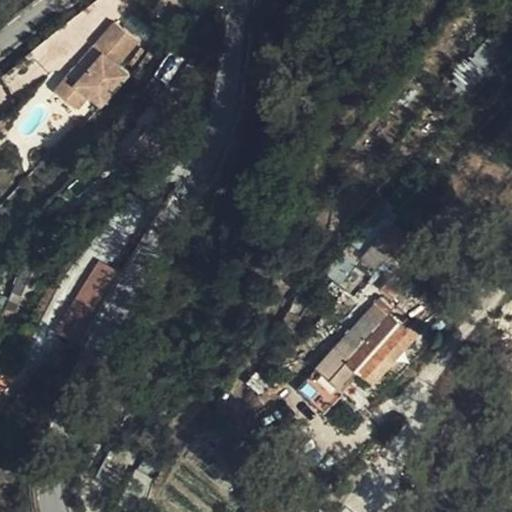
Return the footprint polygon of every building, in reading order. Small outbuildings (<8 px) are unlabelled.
[(81,52),(70,67),(94,85),(105,69),(117,79),(142,46),(130,37),(148,12),(131,0),(119,0),(105,19),(116,26),(90,60),(81,52)] [(483,31),(463,53),(479,67),(511,35),(511,20),(505,14),(487,35),(483,31)] [(180,65),(173,75),(192,88),(199,78),(180,65)] [(173,75),(145,117),(164,130),(192,88),(173,75)] [(157,141),(164,130),(145,117),(138,128),(157,141)] [(399,195),(386,208),(387,209),(371,226),(386,242),(404,226),(417,215),(399,195)] [(377,198),(338,244),(347,252),(387,209),(386,208),(377,198)] [(417,215),(404,226),(423,245),(434,234),(417,215)] [(113,238),(68,309),(93,326),(118,279),(132,252),(113,238)] [(389,268),(324,339),(349,361),(365,343),(370,347),(372,344),(418,294),(389,268)] [(422,304),(418,294),(372,344),(380,351),(422,304)] [(349,361),(324,339),(305,360),(332,384),(351,363),(349,361)] [(269,494),(260,511),(268,511),(275,505),(290,493),(276,483),(269,494)] [(253,506),(250,511),(260,511),(269,494),(264,490),(253,506)] [(321,511),(322,511),(290,493),(275,505),(268,511),(321,511)] [(250,511),(253,506),(249,511),(198,511),(177,501),(171,511),(250,511)]
